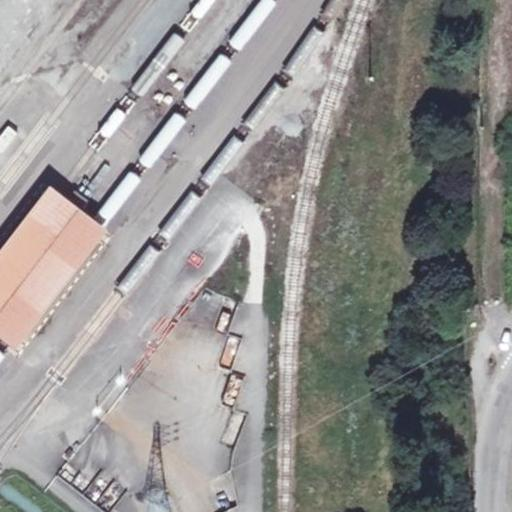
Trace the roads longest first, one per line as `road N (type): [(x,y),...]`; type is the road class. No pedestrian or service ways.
road 1 (track): [(511,354),(490,316),(492,0)]
road 2 (unknown): [(0,118),(84,0)]
